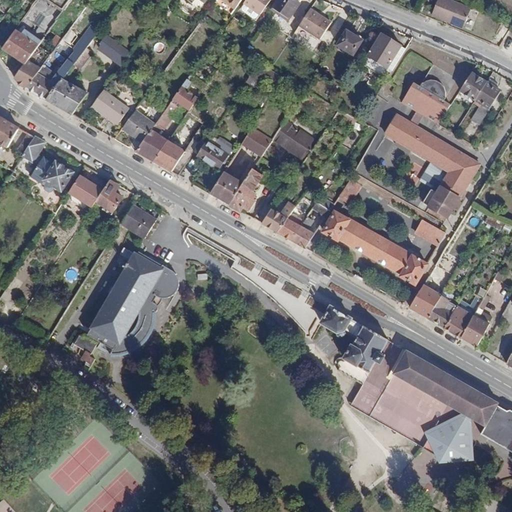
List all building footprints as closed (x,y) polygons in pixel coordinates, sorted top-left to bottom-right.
[(50,0),(64,9),(70,0),(50,0)] [(218,0),(235,12),(243,0),(218,0)] [(246,0),(244,4),(245,4),(260,14),(261,15),(271,0),(246,0)] [(299,3),(295,0),(279,0),(273,9),(288,20),(299,3)] [(448,0),(436,0),(431,14),(462,27),(469,9),(448,0)] [(256,19),(260,14),(245,4),(242,8),(242,11),(254,20),(256,19)] [(318,17),(318,15),(310,10),(299,28),(320,41),(331,24),(324,19),(323,20),(318,17)] [(503,39),(511,24),(506,20),(497,36),(503,39)] [(63,80),(74,65),(87,48),(100,31),(93,26),(74,50),(75,54),(60,74),(52,84),(38,73),(27,89),(47,101),(63,80)] [(25,65),(28,60),(38,46),(16,31),(3,49),(25,65)] [(347,31),(338,46),(354,56),(363,41),(347,31)] [(50,42),(57,47),(62,40),(56,35),(50,42)] [(98,49),(122,67),(128,60),(132,54),(106,35),(100,44),(101,45),(98,49)] [(388,68),(401,46),(382,35),(369,56),(388,68)] [(55,71),(71,47),(62,40),(57,47),(41,69),(38,73),(52,84),(60,74),(55,71)] [(388,68),(393,71),(406,49),(401,46),(388,68)] [(94,53),(87,48),(74,65),(81,70),(94,53)] [(27,89),(38,73),(41,69),(28,60),(25,65),(16,78),(15,79),(22,87),(27,89)] [(403,102),(418,112),(424,115),(431,120),(439,125),(451,106),(450,105),(444,102),(458,80),(434,65),(421,87),(415,83),(403,102)] [(460,91),(476,101),(487,83),(472,73),(460,91)] [(255,87),(259,78),(251,74),(247,83),(255,87)] [(192,83),(187,79),(182,87),(187,91),(192,83)] [(490,79),(487,83),(497,89),(500,85),(490,79)] [(63,80),(47,101),(74,115),(89,94),(63,80)] [(501,92),(497,89),(487,83),(476,101),(480,103),(470,119),(479,125),(501,92)] [(187,91),(182,87),(165,112),(173,119),(183,105),(190,110),(198,99),(187,91)] [(128,109),(104,92),(92,108),(116,125),(128,109)] [(124,129),(143,143),(152,130),(156,125),(137,112),(124,129)] [(173,119),(165,112),(156,125),(165,131),(173,119)] [(418,112),(411,123),(417,127),(424,115),(418,112)] [(367,115),(363,123),(367,125),(371,118),(367,115)] [(424,131),(417,127),(411,123),(398,115),(386,134),(398,142),(396,145),(410,154),(413,150),(450,173),(430,207),(447,218),(448,219),(480,165),(424,131)] [(0,143),(8,148),(19,129),(0,117),(0,143)] [(317,144),(286,121),(274,140),(305,162),(317,144)] [(273,142),(253,129),(243,144),(263,156),(273,142)] [(168,142),(152,130),(143,143),(137,152),(154,162),(168,142)] [(37,156),(45,143),(35,138),(23,157),(33,163),(37,156)] [(208,141),(197,157),(219,171),(230,155),(208,141)] [(168,142),(154,162),(179,176),(196,150),(189,146),(185,151),(168,142)] [(33,163),(39,166),(43,159),(37,156),(33,163)] [(55,165),(44,158),(43,159),(39,166),(32,178),(46,187),(45,188),(45,192),(50,195),(52,194),(56,187),(63,191),(73,173),(57,163),(55,165)] [(244,184),(230,205),(241,211),(243,207),(249,211),(255,202),(252,200),(256,194),(253,192),(262,176),(254,170),(244,184)] [(226,172),(211,194),(230,205),(244,184),(226,172)] [(90,206),(93,209),(97,202),(104,192),(80,177),(70,193),(74,195),(90,206)] [(350,205),(362,186),(351,180),(339,198),(350,205)] [(116,193),(120,186),(111,181),(104,192),(97,202),(113,212),(123,198),(116,193)] [(89,209),(90,206),(74,195),(72,198),(73,203),(83,210),(89,209)] [(313,209),(326,218),(334,206),(321,197),(313,209)] [(397,197),(393,204),(419,219),(423,212),(397,197)] [(157,222),(134,206),(122,224),(145,239),(157,222)] [(272,211),(263,224),(278,232),(287,219),(272,211)] [(400,277),(415,286),(427,266),(412,257),(413,256),(352,221),(351,222),(334,212),(324,233),(339,241),(340,239),(402,274),(400,277)] [(484,223),(501,231),(505,224),(488,215),(484,223)] [(278,232),(292,240),(300,227),(287,219),(278,232)] [(433,233),(429,242),(438,247),(447,234),(440,230),(423,220),(420,226),(433,233)] [(433,233),(420,226),(415,234),(429,242),(433,233)] [(300,227),(292,240),(306,248),(315,236),(300,227)] [(120,254),(131,260),(133,257),(135,254),(124,248),(120,254)] [(135,253),(135,254),(133,257),(159,270),(161,267),(135,253)] [(353,346),(339,371),(363,385),(369,372),(376,361),(381,364),(384,358),(380,355),(388,340),(331,308),(331,309),(239,255),(231,269),(242,276),(252,283),(258,288),(275,302),(284,310),(292,318),(298,325),(309,338),(318,321),(323,324),(322,324),(338,334),(345,331),(347,329),(359,337),(354,346),(353,346)] [(159,270),(133,257),(131,260),(127,268),(129,270),(95,331),(92,330),(88,337),(114,351),(111,356),(120,355),(130,352),(138,347),(142,344),(145,340),(148,336),(149,334),(153,325),(155,317),(155,314),(158,311),(158,309),(158,308),(157,306),(156,305),(153,303),(156,297),(160,299),(166,299),(169,298),(172,292),(175,294),(178,290),(178,289),(179,287),(179,285),(179,282),(178,280),(177,278),(176,276),(171,272),(161,267),(159,270)] [(129,270),(127,268),(92,330),(95,331),(129,270)] [(431,272),(426,282),(438,288),(443,278),(431,272)] [(424,286),(410,308),(429,318),(441,295),(424,286)] [(441,295),(429,318),(445,328),(457,307),(450,303),(450,300),(441,295)] [(457,307),(445,328),(462,337),(474,316),(457,307)] [(474,316),(462,337),(478,346),(490,325),(474,316)] [(97,344),(85,337),(84,339),(80,336),(76,344),(92,353),(97,344)] [(407,351),(388,340),(380,355),(384,358),(381,364),(376,361),(369,372),(363,385),(351,405),(369,416),(394,375),(407,351)] [(394,375),(448,407),(486,428),(498,406),(499,404),(462,383),(407,351),(394,375)] [(95,358),(85,352),(81,358),(92,364),(95,358)] [(394,375),(369,416),(418,445),(461,470),(482,434),(486,428),(448,407),(394,375)] [(486,428),(482,434),(509,450),(511,445),(511,411),(508,409),(505,410),(498,406),(486,428)] [(15,511),(3,499),(0,502),(0,511),(15,511)]
